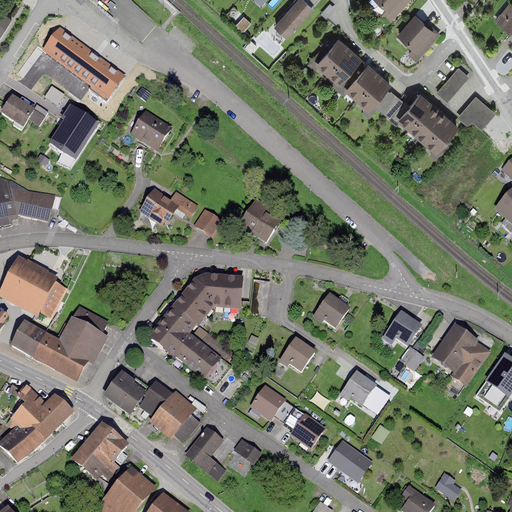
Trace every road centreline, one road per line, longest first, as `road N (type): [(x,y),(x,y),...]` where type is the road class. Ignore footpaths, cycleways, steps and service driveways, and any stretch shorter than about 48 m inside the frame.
road 1 (residential): [(0,79),(43,9),(71,4),(148,58),(197,75),(381,237),(403,289)]
road 2 (residential): [(367,511),(129,341)]
road 3 (residential): [(184,257),(403,289)]
road 4 (residential): [(0,245),(75,240),(184,257)]
road 5 (tertiary): [(94,408),(222,511)]
road 6 (residential): [(94,408),(0,485)]
